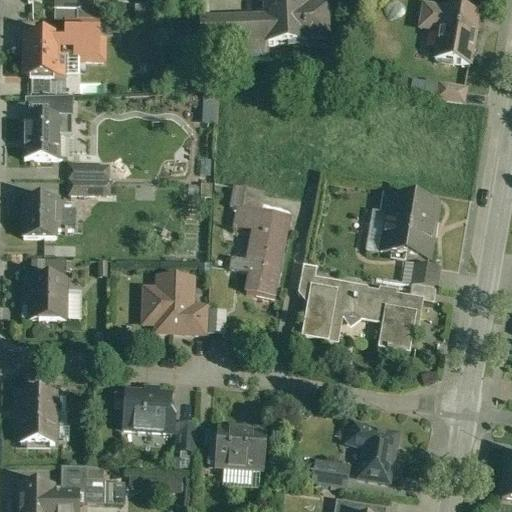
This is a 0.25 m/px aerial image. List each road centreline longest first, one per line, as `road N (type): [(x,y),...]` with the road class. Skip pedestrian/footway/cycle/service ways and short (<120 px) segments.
road 1 (residential): [(0,357),(237,376),(464,412)]
road 2 (residential): [(511,134),(464,412)]
